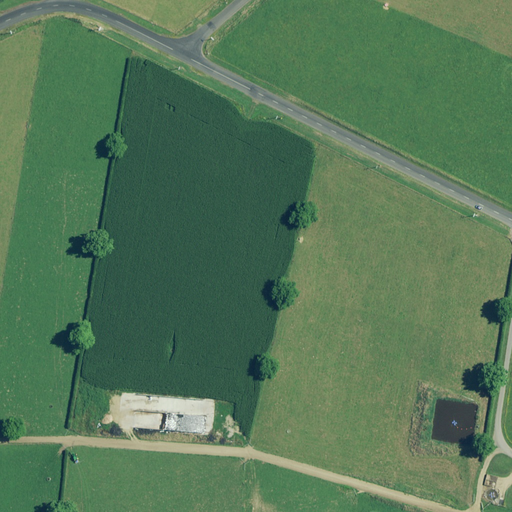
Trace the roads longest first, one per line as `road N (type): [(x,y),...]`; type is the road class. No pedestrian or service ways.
road 1 (unclassified): [(182,54),(511,214)]
road 2 (unclassified): [(0,23),(73,5),(182,54)]
